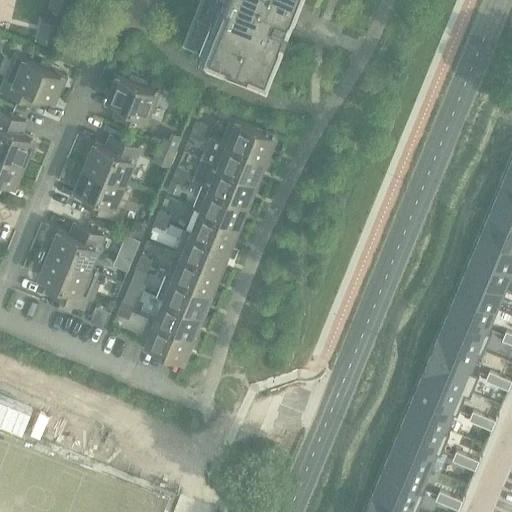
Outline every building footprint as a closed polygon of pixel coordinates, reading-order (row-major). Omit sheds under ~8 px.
[(200,0),(182,46),(207,56),(268,81),(300,0),(200,0)] [(42,18),(38,38),(56,43),(61,22),(42,18)] [(59,68),(42,61),(40,64),(17,55),(2,90),(37,104),(42,93),(53,97),(57,88),(61,90),(62,88),(61,87),(65,77),(66,78),(67,75),(57,71),(59,68)] [(131,75),(129,79),(115,73),(114,76),(115,76),(111,86),(109,86),(108,88),(113,90),(109,99),(120,104),(116,115),(144,126),(158,91),(146,86),(148,82),(131,75)] [(0,110),(0,150),(26,161),(31,150),(32,150),(33,148),(29,146),(33,137),(22,132),(26,121),(0,110)] [(232,118),(222,141),(265,158),(274,135),(232,118)] [(196,121),(193,129),(205,133),(208,126),(196,121)] [(167,128),(158,159),(174,165),(184,134),(167,128)] [(190,136),(202,141),(205,133),(193,129),(190,136)] [(88,152),(83,164),(126,181),(140,147),(112,135),(107,146),(96,142),(92,151),(88,149),(87,151),(88,152)] [(255,180),(265,158),(222,141),(213,163),(255,180)] [(22,173),(26,161),(0,150),(0,185),(3,179),(14,183),(17,174),(22,176),(23,174),(22,173)] [(204,182),(213,158),(204,154),(195,178),(204,182)] [(246,203),(255,180),(213,163),(204,185),(246,203)] [(112,215),(126,181),(83,164),(79,176),(77,175),(76,178),(81,179),(77,188),(88,193),(84,204),(112,215)] [(177,166),(175,173),(186,178),(189,170),(177,166)] [(172,180),(183,185),(186,178),(175,173),(172,180)] [(511,174),(507,173),(498,193),(511,198),(511,174)] [(237,225),(246,203),(204,185),(195,208),(237,225)] [(498,194),(490,213),(511,221),(511,198),(498,193),(498,194)] [(186,229),(186,230),(228,247),(237,225),(195,208),(202,211),(194,232),(186,229)] [(156,218),(168,222),(171,215),(159,210),(156,218)] [(511,221),(490,213),(482,233),(511,245),(511,221)] [(153,225),(154,225),(165,230),(168,222),(156,218),(153,225)] [(52,240),(47,252),(97,272),(97,271),(90,268),(104,235),(76,223),(71,235),(60,230),(57,239),(52,237),(51,239),(52,240)] [(219,269),(228,247),(186,230),(177,252),(219,269)] [(511,245),(482,233),(473,252),(511,268),(511,245)] [(83,306),(97,272),(47,252),(43,264),(41,263),(40,265),(45,267),(41,276),(52,281),(48,292),(83,306)] [(210,292),(219,269),(177,252),(168,274),(210,292)] [(511,268),(473,252),(465,272),(504,289),(511,268)] [(138,262),(150,267),(153,259),(141,255),(138,262)] [(135,269),(136,269),(147,274),(150,267),(138,262),(135,269)] [(461,283),(457,292),(496,308),(504,289),(465,272),(461,283)] [(201,314),(210,292),(168,274),(159,296),(201,314)] [(457,292),(449,312),(492,330),(492,329),(488,327),(496,308),(457,292)] [(192,336),(201,314),(159,296),(158,297),(166,300),(157,321),(150,318),(150,319),(192,336)] [(135,304),(123,299),(120,306),(132,311),(135,304)] [(132,311),(120,306),(117,314),(129,319),(132,311)] [(449,312),(440,332),(483,350),(492,330),(449,312)] [(183,359),(192,336),(150,319),(140,342),(183,359)] [(511,333),(506,331),(502,340),(511,344),(511,333)] [(440,332),(432,352),(479,372),(480,371),(471,367),(478,349),(483,351),(483,350),(440,332)] [(425,368),(424,372),(471,392),(479,372),(432,352),(425,368)] [(489,371),(486,380),(497,385),(501,376),(489,371)] [(424,372),(415,392),(458,410),(466,391),(471,393),(471,392),(424,372)] [(511,380),(501,376),(497,385),(508,389),(511,380)] [(415,392),(407,412),(450,430),(450,429),(446,427),(454,409),(458,411),(458,410),(415,392)] [(473,410),(469,420),(480,424),(484,415),(473,410)] [(406,416),(399,432),(442,450),(450,430),(407,412),(406,416)] [(484,415),(480,424),(492,429),(496,420),(484,415)] [(397,437),(390,452),(429,468),(437,449),(441,451),(442,450),(399,432),(397,437)] [(456,450),(452,460),(464,464),(468,455),(456,450)] [(390,452),(382,472),(425,490),(426,489),(421,487),(429,468),(390,452)] [(468,455),(464,464),(475,469),(479,460),(468,455)] [(382,472),(374,492),(421,511),(422,511),(417,509),(425,490),(382,472)] [(440,490),(436,499),(447,504),(451,495),(440,490)] [(374,492),(366,511),(421,511),(374,492)] [(451,495),(447,504),(458,509),(462,500),(451,495)]
